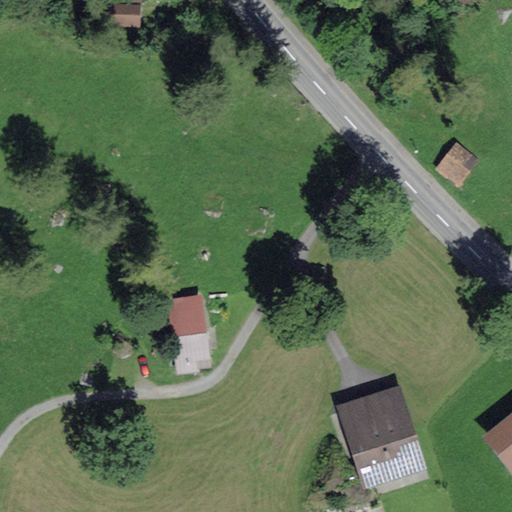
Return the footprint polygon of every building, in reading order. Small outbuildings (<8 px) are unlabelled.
[(99,22),(99,48),(130,47),(130,22),(99,22)] [(440,170),(457,183),(468,170),(467,170),(474,162),(457,149),(440,170)] [(167,307),(174,368),(204,364),(196,304),(167,307)] [(364,483),(417,467),(394,392),(341,408),(364,483)] [(511,422),(490,440),(511,467),(511,422)]
